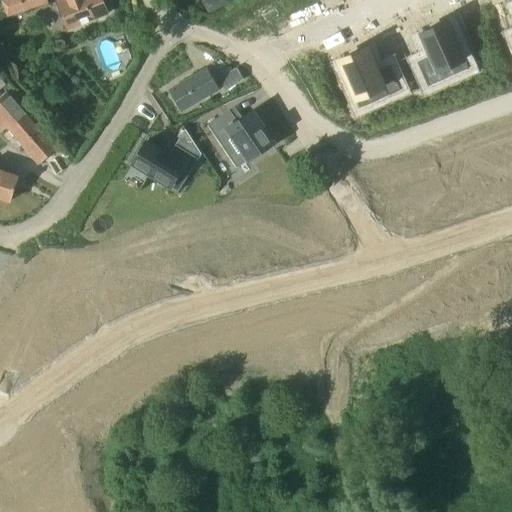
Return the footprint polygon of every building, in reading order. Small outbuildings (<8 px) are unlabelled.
[(47,0),(20,0),(25,11),(48,2),(47,0)] [(59,0),(56,1),(68,30),(108,14),(102,0),(59,0)] [(209,14),(231,2),(229,0),(207,0),(203,3),(209,14)] [(430,57),(418,62),(428,86),(469,68),(448,22),(420,34),(430,57)] [(367,49),(339,61),(360,108),(400,90),(390,66),(378,71),(367,49)] [(168,91),(181,112),(220,89),(207,68),(168,91)] [(218,80),(226,92),(244,80),(236,68),(218,80)] [(8,127),(40,164),(56,150),(6,93),(0,98),(0,131),(1,133),(8,127)] [(229,110),(207,125),(224,149),(237,168),(248,160),(274,142),(272,139),(275,137),(267,126),(265,128),(253,111),(237,121),(229,110)] [(202,154),(185,129),(176,145),(199,159),(202,154)] [(178,192),(199,159),(176,145),(169,156),(146,142),(143,146),(141,145),(133,158),(135,159),(133,164),(178,192)] [(0,198),(11,202),(19,176),(0,169),(0,198)]
